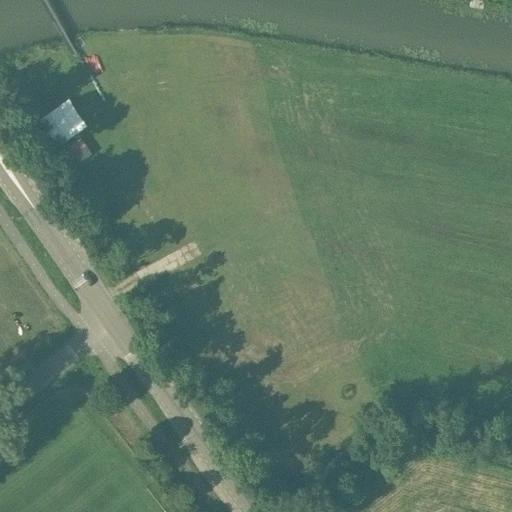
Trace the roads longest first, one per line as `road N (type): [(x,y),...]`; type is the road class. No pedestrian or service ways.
road 1 (tertiary): [(253,511),(110,322)]
road 2 (tertiary): [(110,322),(0,160)]
road 3 (tertiary): [(0,403),(110,322)]
